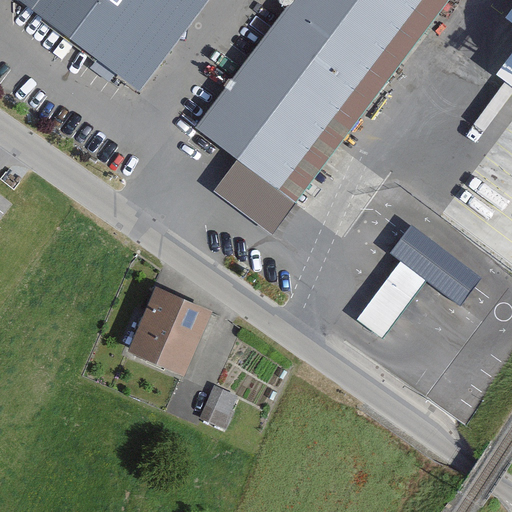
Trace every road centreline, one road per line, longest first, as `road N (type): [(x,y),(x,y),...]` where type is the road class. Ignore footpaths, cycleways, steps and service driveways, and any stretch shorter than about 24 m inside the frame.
road 1 (unclassified): [(511,496),(0,132)]
road 2 (unknown): [(225,0),(159,128),(130,224)]
